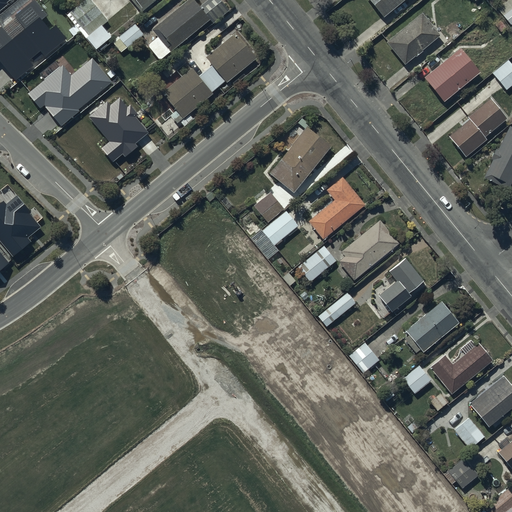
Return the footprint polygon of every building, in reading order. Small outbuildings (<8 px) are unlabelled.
[(0,0),(0,9),(11,0),(0,0)] [(0,30),(0,75),(16,85),(31,72),(25,65),(35,57),(41,64),(65,45),(49,26),(44,30),(39,24),(46,19),(31,0),(7,20),(16,31),(7,39),(0,30)] [(108,22),(88,0),(85,0),(69,13),(89,38),(108,22)] [(159,0),(130,0),(143,14),(159,0)] [(192,0),(189,0),(152,31),(159,39),(148,48),(160,63),(209,22),(213,26),(231,11),(221,0),(210,0),(200,9),(192,0)] [(367,0),(383,19),(406,0),(367,0)] [(511,0),(508,0),(496,10),(511,27),(511,25),(511,0)] [(504,23),(494,12),(481,24),(491,35),(504,23)] [(422,15),(386,44),(405,67),(440,37),(422,15)] [(144,36),(135,24),(112,43),(121,54),(144,36)] [(236,36),(206,59),(212,66),(227,85),(256,60),(236,36)] [(460,51),(423,80),(442,104),(479,75),(460,51)] [(511,86),(511,65),(508,61),(492,76),(506,92),(511,86)] [(59,72),(27,103),(36,112),(41,107),(48,114),(42,119),(58,135),(108,87),(87,66),(76,76),(59,72)] [(212,66),(197,78),(213,96),(227,85),(212,66)] [(192,70),(162,94),(175,112),(170,117),(177,124),(213,96),(197,78),(192,70)] [(489,100),(467,119),(469,122),(448,139),(464,159),(486,141),(484,139),(506,121),(489,100)] [(102,155),(111,166),(121,157),(125,162),(136,152),(133,150),(145,139),(134,126),(135,118),(122,103),(110,113),(104,106),(88,120),(111,147),(102,155)] [(492,162),(483,179),(507,191),(511,180),(511,129),(509,127),(497,151),(496,150),(490,161),(492,162)] [(306,130),(269,175),(293,195),(330,150),(306,130)] [(334,202),(308,223),(322,241),(364,207),(342,179),(326,192),(334,202)] [(270,194),(253,209),(256,214),(257,213),(268,224),(284,210),(270,194)] [(32,212),(17,195),(6,204),(3,201),(0,203),(0,240),(13,256),(30,242),(27,238),(41,227),(30,214),(32,212)] [(285,212),(250,239),(267,260),(277,252),(273,246),(297,227),(285,212)] [(379,222),(341,254),(344,258),(338,263),(353,282),(398,245),(379,222)] [(323,247),(297,268),(310,283),(336,262),(323,247)] [(0,270),(9,263),(0,252),(0,270)] [(405,259),(388,273),(396,283),(377,298),(390,315),(410,298),(408,296),(424,282),(405,259)] [(346,294),(317,317),(326,328),(354,305),(346,294)] [(441,304),(405,332),(409,337),(404,341),(415,354),(420,351),(423,354),(458,325),(441,304)] [(445,356),(429,369),(451,396),(492,362),(477,345),(475,346),(470,340),(447,359),(445,356)] [(379,361),(363,343),(346,359),(362,377),(379,361)] [(420,366),(402,380),(414,395),(431,381),(420,366)] [(511,387),(504,377),(469,406),(488,429),(511,409),(511,387)] [(431,397),(428,400),(430,402),(429,403),(437,412),(447,403),(440,394),(434,400),(431,397)] [(469,419),(454,432),(469,450),(484,437),(469,419)] [(511,441),(497,454),(511,471),(511,470),(511,441)] [(464,459),(443,475),(451,486),(455,482),(462,490),(478,478),(464,459)] [(511,511),(511,496),(507,490),(480,511),(511,511)]
